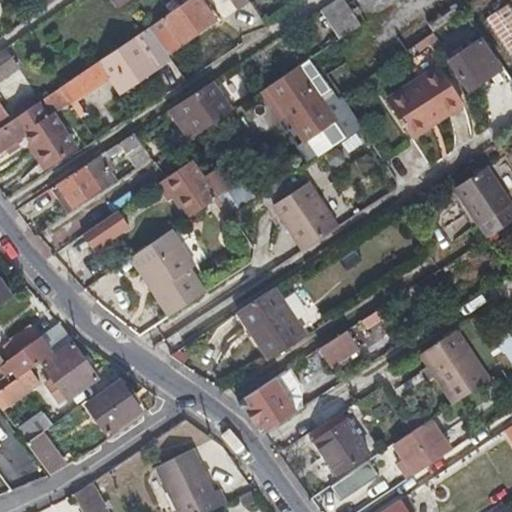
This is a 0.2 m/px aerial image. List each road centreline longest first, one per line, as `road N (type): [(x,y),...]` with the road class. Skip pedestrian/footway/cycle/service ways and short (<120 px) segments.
road 1 (residential): [(214,405),(75,311),(0,212)]
road 2 (unknown): [(214,405),(454,240)]
road 3 (residential): [(3,511),(214,405)]
road 4 (residential): [(304,511),(234,419),(214,405)]
